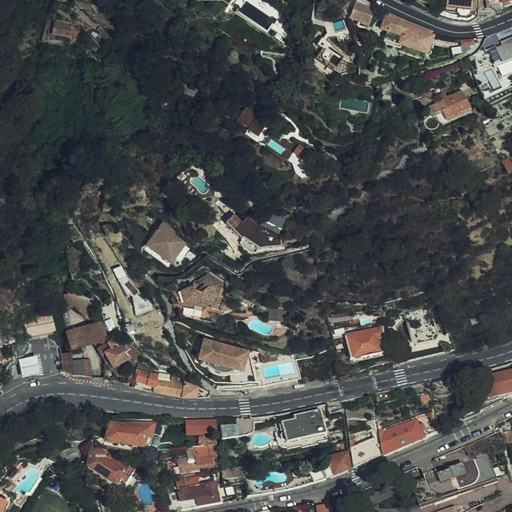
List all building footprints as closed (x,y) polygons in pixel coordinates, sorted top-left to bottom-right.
[(353,0),(351,3),(349,13),(363,16),(372,3),(366,0),(353,0)] [(443,2),(443,6),(450,7),(452,11),(458,11),(462,7),(453,6),(453,3),(443,2)] [(380,8),(377,6),(375,10),(378,11),(376,17),(373,16),(371,21),(381,25),(378,37),(397,44),(398,40),(417,47),(419,48),(423,39),(426,29),(408,21),(399,17),(380,8)] [(49,16),(47,28),(72,32),(74,21),(49,16)] [(381,25),(371,21),(370,21),(366,32),(368,33),(370,36),(371,37),(372,37),(374,37),(374,36),(378,37),(381,25)] [(327,26),(326,23),(319,26),(322,33),(328,31),(332,40),(346,34),(342,24),(342,22),(334,24),(327,26)] [(498,27),(480,34),(486,41),(490,45),(500,40),(498,27)] [(314,44),(308,54),(307,58),(308,61),(311,63),(324,73),(327,66),(336,51),(323,42),(325,39),(314,32),(312,37),(309,40),(314,44)] [(483,48),(485,55),(488,61),(511,49),(511,34),(500,40),(490,45),(483,48)] [(454,42),(457,49),(467,41),(467,37),(466,35),(453,35),(454,42)] [(398,40),(397,44),(398,45),(401,48),(403,50),(405,51),(407,51),(411,50),(416,52),(417,47),(398,40)] [(490,45),(486,41),(477,45),(478,47),(473,50),(478,59),(485,55),(483,48),(490,45)] [(492,63),(496,72),(505,68),(501,59),(492,63)] [(455,82),(456,88),(458,93),(470,90),(466,79),(455,82)] [(426,100),(428,109),(435,107),(438,117),(463,109),(458,93),(456,88),(439,93),(438,92),(433,93),(434,97),(426,100)] [(435,107),(428,109),(432,119),(438,117),(435,107)] [(230,118),(243,127),(245,123),(256,130),(262,118),(258,116),(257,118),(249,113),(248,116),(236,109),(230,118)] [(245,123),(243,127),(254,133),(256,130),(245,123)] [(294,140),(290,146),(302,155),(307,148),(294,140)] [(290,169),(296,173),(299,172),(301,170),(309,159),(302,155),(290,146),(281,141),(288,161),(290,169)] [(501,152),(495,154),(501,166),(510,162),(511,161),(511,150),(503,155),(501,152)] [(455,174),(448,177),(452,187),(459,184),(455,174)] [(171,190),(162,182),(156,188),(164,196),(171,190)] [(240,213),(237,215),(235,217),(228,210),(219,219),(234,236),(236,234),(251,243),(253,245),(267,243),(274,242),(275,234),(270,234),(265,232),(248,224),(249,221),(240,213)] [(166,226),(156,219),(143,236),(144,240),(158,250),(155,253),(163,259),(167,254),(177,240),(178,239),(167,231),(166,226)] [(294,238),(301,235),(297,226),(284,232),(286,236),(291,234),(294,238)] [(236,234),(234,236),(232,238),(236,241),(243,247),(248,249),(251,243),(236,234)] [(144,240),(143,236),(139,241),(155,253),(158,250),(144,240)] [(201,304),(203,301),(209,291),(216,279),(201,267),(194,273),(201,281),(195,286),(189,285),(186,279),(175,285),(178,298),(187,300),(201,304)] [(66,286),(58,287),(59,290),(59,293),(59,299),(67,299),(66,286)] [(209,291),(203,301),(211,304),(215,294),(209,291)] [(83,298),(74,304),(80,312),(89,306),(83,298)] [(426,298),(398,304),(404,334),(430,329),(426,307),(427,306),(426,298)] [(9,335),(6,336),(9,350),(19,348),(21,347),(22,342),(23,339),(22,334),(45,328),(50,327),(44,303),(14,310),(18,331),(9,333),(9,335)] [(97,317),(83,320),(87,338),(98,336),(100,335),(100,331),(97,317)] [(83,320),(74,322),(78,340),(87,338),(83,320)] [(338,329),(341,340),(343,352),(345,353),(362,349),(373,347),(376,344),(375,341),(384,339),(382,330),(377,330),(375,320),(355,324),(338,329)] [(60,325),(63,343),(78,340),(74,322),(60,325)] [(5,323),(0,324),(0,338),(6,336),(9,335),(9,333),(5,323)] [(430,329),(404,334),(405,334),(409,338),(428,334),(430,329)] [(101,335),(100,335),(98,336),(93,338),(96,347),(99,345),(105,361),(119,355),(125,353),(129,358),(136,353),(121,336),(112,340),(109,332),(101,335)] [(194,333),(189,354),(202,357),(205,360),(208,362),(212,364),(216,364),(219,362),(233,365),(238,345),(194,333)] [(256,341),(253,339),(251,347),(253,354),(267,352),(267,347),(266,343),(258,341),(256,341)] [(56,358),(57,370),(67,370),(65,354),(64,347),(55,349),(56,358)] [(124,361),(119,380),(124,381),(130,358),(129,358),(125,353),(119,355),(124,361)] [(65,354),(67,370),(77,371),(75,356),(75,354),(65,354)] [(18,359),(22,376),(40,372),(36,355),(18,359)] [(75,356),(77,371),(86,371),(82,355),(75,356)] [(143,369),(144,364),(130,358),(124,381),(140,385),(148,386),(150,373),(150,369),(143,369)] [(511,360),(509,361),(511,367),(497,370),(473,376),(475,387),(478,400),(480,400),(495,399),(501,396),(506,393),(511,390),(511,360)] [(0,371),(0,381),(2,381),(11,377),(7,368),(5,369),(0,371)] [(148,386),(170,390),(176,391),(187,391),(195,391),(201,391),(204,386),(203,385),(198,384),(189,382),(178,376),(173,375),(173,369),(165,368),(163,375),(150,373),(148,386)] [(495,399),(504,398),(511,394),(511,390),(506,393),(501,396),(495,399)] [(305,440),(325,435),(323,420),(320,410),(293,416),(294,420),(281,422),(283,430),(283,433),(281,433),(279,437),(279,441),(283,442),(285,442),(285,444),(305,440)] [(380,446),(381,456),(388,453),(404,446),(424,438),(431,434),(437,432),(434,413),(416,421),(385,433),(384,429),(379,431),(379,437),(380,446)] [(102,417),(99,431),(99,434),(126,438),(143,440),(145,427),(138,426),(139,423),(136,422),(136,417),(122,417),(122,419),(102,417)] [(254,418),(238,419),(237,424),(237,423),(237,425),(221,426),(223,439),(237,437),(248,435),(251,433),(253,431),(254,428),(255,428),(254,418)] [(186,435),(218,434),(217,419),(185,420),(186,435)] [(511,423),(499,428),(499,430),(501,438),(511,434),(511,423)] [(379,431),(378,425),(370,428),(374,438),(365,441),(351,447),(354,467),(381,456),(380,446),(379,437),(379,431)] [(283,430),(276,432),(273,433),(275,441),(276,444),(279,447),(282,449),(286,450),(287,451),(284,452),(316,446),(327,443),(325,435),(305,440),(285,444),(285,442),(283,442),(279,441),(279,437),(281,433),(283,433),(283,430)] [(205,438),(193,440),(194,450),(194,452),(185,453),(187,465),(196,463),(197,462),(212,460),(211,448),(212,448),(210,438),(205,438)] [(104,450),(92,442),(80,459),(96,470),(115,482),(119,477),(122,479),(127,472),(124,470),(127,466),(125,464),(127,460),(119,460),(111,455),(106,447),(104,450)] [(349,450),(327,456),(329,465),(321,467),(325,479),(332,477),(351,468),(349,450)] [(403,506),(405,509),(417,504),(418,506),(455,492),(456,494),(474,487),(510,474),(504,459),(490,464),(485,451),(471,456),(472,459),(446,468),(446,469),(436,473),(433,473),(433,475),(426,477),(426,479),(423,480),(423,481),(410,486),(412,492),(400,497),(401,500),(396,502),(399,508),(403,506)] [(239,460),(218,462),(219,469),(240,466),(239,460)] [(388,471),(390,474),(403,469),(402,466),(388,471)] [(311,471),(315,482),(325,479),(321,467),(311,471)] [(403,469),(390,474),(391,477),(405,472),(403,469)] [(213,493),(212,483),(211,480),(210,480),(210,476),(193,479),(192,471),(170,474),(171,484),(174,484),(175,488),(172,488),(173,492),(183,491),(185,503),(194,502),(214,497),(213,493)] [(57,478),(52,485),(57,487),(61,480),(57,478)] [(173,492),(174,505),(185,503),(183,491),(173,492)] [(107,505),(105,505),(105,511),(109,511),(117,510),(117,511),(128,511),(127,501),(107,505)]
